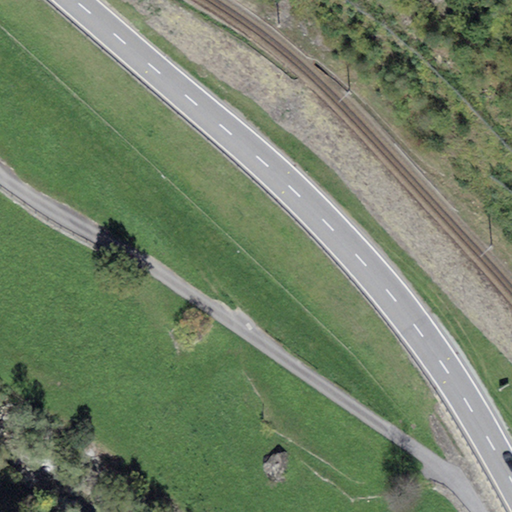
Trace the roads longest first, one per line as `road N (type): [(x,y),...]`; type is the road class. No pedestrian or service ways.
road 1 (primary): [(511,478),(424,338),(326,222),(76,0)]
road 2 (track): [(0,176),(166,275),(451,473),(480,511)]
